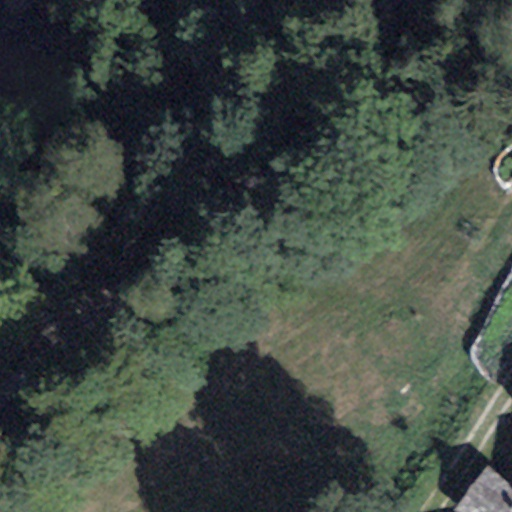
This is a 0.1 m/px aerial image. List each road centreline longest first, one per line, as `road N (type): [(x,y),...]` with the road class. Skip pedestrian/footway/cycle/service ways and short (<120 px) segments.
road 1 (unclassified): [(0,399),(490,0)]
road 2 (track): [(433,511),(511,403)]
